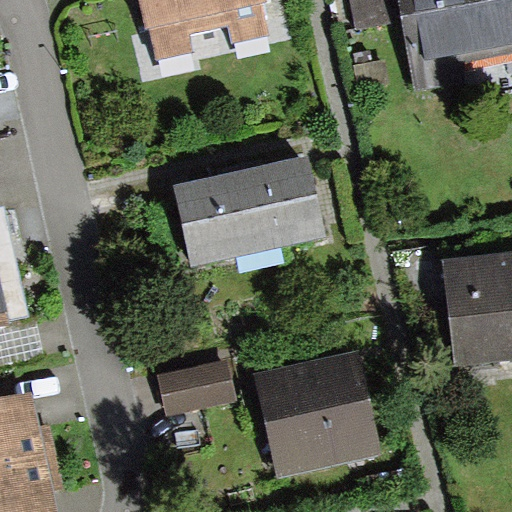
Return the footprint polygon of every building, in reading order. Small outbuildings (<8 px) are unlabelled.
[(269,0),(140,0),(147,31),(151,31),(158,61),(197,53),(193,33),(228,25),(231,43),(270,35),(264,6),(270,5),(269,0)] [(511,51),(511,0),(350,0),(356,29),(403,21),(414,88),(469,79),(466,59),(511,51)] [(309,156),(176,185),(193,266),(327,237),(309,156)] [(511,264),(438,271),(447,360),(511,354),(511,264)] [(0,273),(0,326),(10,325),(0,273)] [(362,349),(253,374),(277,478),(386,453),(362,349)] [(230,360),(161,373),(168,411),(237,398),(230,360)] [(0,466),(41,459),(35,426),(30,395),(0,400),(0,466)] [(41,459),(0,466),(0,511),(50,511),(44,473),(41,459)]
